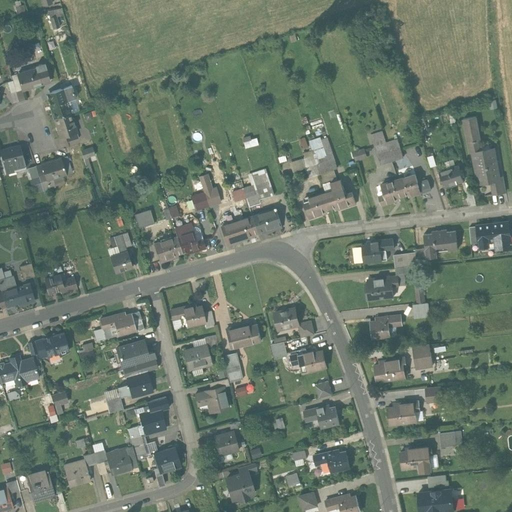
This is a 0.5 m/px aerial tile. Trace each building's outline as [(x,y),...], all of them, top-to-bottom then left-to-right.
[(59,27),(56,16),(51,18),(54,29),(59,27)] [(50,82),(45,63),(35,66),(36,68),(17,75),(21,89),(22,91),(50,82)] [(16,91),(21,89),(17,75),(11,76),(13,81),(16,91)] [(10,92),(16,91),(13,81),(7,82),(10,92)] [(75,98),(71,85),(46,93),(54,119),(55,118),(70,113),(66,101),(75,98)] [(71,113),(70,113),(55,118),(61,138),(66,137),(77,134),(71,113)] [(472,153),(475,153),(475,152),(473,143),(480,142),(475,117),(463,120),(469,154),(472,153)] [(78,139),(77,134),(66,137),(68,142),(78,139)] [(258,134),(245,138),(247,148),(261,144),(258,134)] [(18,146),(0,150),(0,154),(5,173),(24,168),(18,146)] [(92,149),(81,152),(83,160),(94,157),(92,149)] [(389,152),(392,161),(403,158),(400,149),(389,152)] [(475,153),(472,153),(478,185),(491,182),(498,181),(497,178),(492,153),(482,155),(481,151),(475,152),(475,153)] [(389,152),(378,156),(381,165),(392,161),(389,152)] [(435,154),(428,156),(431,166),(438,164),(435,154)] [(72,172),(67,157),(61,158),(66,174),(72,172)] [(94,157),(83,160),(88,176),(93,174),(90,164),(95,162),(94,157)] [(43,176),(38,177),(43,192),(46,191),(55,188),(53,179),(67,175),(66,174),(61,158),(40,165),(43,176)] [(317,165),(320,174),(331,170),(328,161),(317,165)] [(317,165),(306,168),(309,178),(320,174),(317,165)] [(459,166),(439,172),(444,188),(464,182),(459,166)] [(38,177),(35,167),(27,169),(30,180),(38,177)] [(415,175),(398,180),(403,196),(411,193),(412,196),(427,192),(424,182),(419,184),(415,175)] [(30,180),(34,194),(43,192),(38,177),(30,180)] [(252,177),(241,181),(244,189),(246,198),(257,195),(259,201),(273,194),(269,180),(254,185),(252,177)] [(498,181),(491,182),(491,185),(494,185),(495,195),(505,194),(502,178),(497,178),(498,181)] [(398,180),(381,186),(384,195),(379,197),(382,206),(397,201),(396,198),(403,196),(398,180)] [(343,187),(326,193),(331,209),(334,207),(335,211),(355,204),(351,192),(345,194),(343,187)] [(246,198),(244,189),(232,193),(235,202),(246,198)] [(87,191),(70,196),(73,207),(90,202),(87,191)] [(204,193),(191,197),(195,211),(208,206),(204,193)] [(326,193),(303,201),(309,219),(324,214),(323,211),(331,209),(326,193)] [(220,207),(227,204),(223,194),(217,196),(220,207)] [(176,207),(168,209),(171,218),(179,216),(176,207)] [(252,217),(258,233),(261,232),(262,235),(282,228),(276,209),(274,210),(273,210),(252,217)] [(135,215),(139,229),(154,224),(150,210),(135,215)] [(252,217),(235,222),(242,241),(254,237),(253,234),(258,233),(252,217)] [(242,241),(235,222),(221,227),(228,246),(242,241)] [(508,223),(476,227),(479,244),(480,244),(480,248),(488,247),(488,243),(495,242),(496,250),(511,248),(508,223)] [(197,228),(195,227),(193,228),(192,224),(174,229),(177,237),(182,253),(190,250),(191,254),(206,249),(203,240),(200,232),(199,230),(198,229),(197,228)] [(471,245),(479,244),(476,227),(469,228),(471,245)] [(432,234),(423,235),(425,249),(426,259),(427,259),(436,258),(436,253),(457,251),(455,232),(446,233),(446,231),(432,232),(432,234)] [(122,235),(114,238),(118,249),(125,247),(122,235)] [(163,252),(157,254),(160,263),(175,258),(174,255),(182,253),(177,237),(160,243),(163,252)] [(361,247),(353,248),(355,263),(363,263),(387,261),(386,250),(394,249),(393,240),(367,243),(367,246),(361,247)] [(426,259),(425,249),(415,250),(415,253),(417,266),(428,265),(427,259),(426,259)] [(132,268),(127,252),(111,258),(116,273),(132,268)] [(402,268),(417,266),(415,253),(401,255),(402,268)] [(31,264),(19,267),(23,280),(35,277),(31,264)] [(417,266),(402,268),(403,275),(417,274),(417,266)] [(0,286),(2,293),(6,307),(20,303),(21,305),(34,302),(29,284),(16,288),(12,276),(0,279),(0,286)] [(60,276),(45,280),(49,294),(63,290),(64,293),(65,292),(62,281),(60,276)] [(62,281),(65,292),(77,289),(73,278),(62,281)] [(371,280),(372,283),(366,284),(368,301),(393,298),(392,291),(390,290),(389,285),(397,284),(396,278),(376,280),(376,279),(371,280)] [(417,303),(424,302),(422,284),(415,285),(417,303)] [(431,302),(416,303),(417,317),(432,316),(431,302)] [(186,322),(187,327),(205,323),(203,313),(201,307),(190,309),(190,306),(170,311),(172,320),(180,318),(181,324),(186,322)] [(298,324),(294,309),(274,313),(278,330),(289,328),(289,327),(297,325),(297,326),(298,325),(298,324)] [(105,339),(143,328),(139,312),(120,317),(119,314),(100,320),(105,339)] [(211,312),(203,313),(205,323),(206,329),(215,327),(211,312)] [(381,318),(381,321),(370,323),(372,339),(390,337),(388,324),(393,324),(394,326),(402,325),(401,316),(381,318)] [(313,335),(310,321),(298,324),(298,325),(301,338),(313,335)] [(250,324),(226,330),(231,349),(261,342),(257,325),(251,327),(250,324)] [(63,333),(35,342),(40,359),(59,353),(60,356),(69,351),(63,333)] [(147,354),(144,341),(117,348),(123,369),(155,359),(153,352),(147,354)] [(38,354),(34,342),(28,344),(31,355),(38,354)] [(283,342),(271,345),(274,359),(285,357),(286,357),(287,357),(283,342)] [(184,351),(189,371),(211,365),(206,345),(184,351)] [(433,366),(431,352),(428,353),(426,345),(413,348),(415,356),(416,356),(418,368),(433,366)] [(326,367),(322,351),(311,354),(310,351),(290,356),(292,365),(300,363),(303,373),(326,367)] [(237,355),(223,359),(228,379),(229,385),(243,382),(237,355)] [(12,364),(0,367),(0,379),(1,383),(16,378),(18,387),(27,385),(26,382),(39,378),(33,358),(20,362),(19,358),(11,360),(12,364)] [(374,366),(376,382),(404,378),(403,368),(406,367),(405,358),(385,361),(385,364),(374,366)] [(126,378),(147,372),(158,369),(155,359),(123,369),(125,378),(126,378)] [(150,384),(147,372),(126,378),(132,397),(152,392),(150,384)] [(215,382),(217,389),(223,387),(224,388),(229,386),(229,385),(228,379),(215,382)] [(332,395),(328,382),(315,385),(319,399),(332,395)] [(248,385),(237,388),(239,396),(250,393),(248,385)] [(205,392),(195,395),(197,402),(207,401),(210,413),(229,408),(224,388),(223,387),(217,389),(205,392)] [(440,388),(427,390),(427,396),(441,395),(440,388)] [(66,391),(50,395),(56,415),(64,413),(62,405),(69,403),(66,391)] [(169,410),(166,397),(148,402),(149,407),(144,408),(145,413),(140,414),(143,425),(128,429),(131,438),(141,435),(142,436),(166,430),(164,421),(162,412),(169,410)] [(399,404),(400,407),(388,408),(390,424),(417,421),(415,412),(420,411),(419,401),(399,404)] [(335,407),(324,410),(323,407),(304,412),(306,421),(319,418),(321,428),(339,423),(335,407)] [(229,425),(231,430),(241,427),(240,422),(229,425)] [(214,437),(219,456),(238,450),(233,431),(214,437)] [(448,433),(438,434),(440,450),(450,449),(448,433)] [(131,438),(136,456),(147,454),(145,447),(142,436),(141,435),(131,438)] [(145,447),(147,454),(156,451),(154,444),(145,447)] [(400,452),(402,468),(420,466),(418,454),(423,454),(424,456),(433,455),(431,446),(411,448),(411,451),(400,452)] [(135,457),(132,447),(105,454),(107,461),(104,462),(107,473),(111,472),(112,475),(138,467),(136,461),(135,457)] [(180,467),(174,447),(155,453),(161,473),(172,470),(174,472),(178,471),(179,468),(180,467)] [(261,447),(252,449),(254,458),(264,455),(261,447)] [(104,450),(94,453),(97,464),(100,475),(107,473),(104,462),(107,461),(105,454),(104,450)] [(304,450),(292,453),(294,461),(306,458),(304,450)] [(350,468),(346,452),(335,455),(334,452),(315,456),(317,465),(325,463),(324,461),(329,460),(332,472),(350,468)] [(84,460),(86,467),(97,464),(94,453),(83,456),(84,460)] [(84,460),(63,466),(66,476),(68,476),(70,486),(89,481),(86,472),(87,472),(86,467),(84,460)] [(238,468),(240,475),(247,473),(247,474),(256,471),(254,464),(238,468)] [(52,485),(47,468),(26,474),(27,477),(30,488),(31,493),(32,492),(35,501),(53,496),(50,486),(52,485)] [(287,474),(290,484),(302,481),(300,471),(287,474)] [(141,477),(145,491),(159,487),(155,473),(141,477)] [(230,493),(233,500),(238,498),(239,501),(249,498),(248,495),(253,494),(247,474),(247,473),(240,475),(226,479),(228,486),(227,489),(228,491),(230,493)] [(427,477),(429,492),(449,490),(448,481),(446,481),(445,475),(427,477)] [(19,491),(30,488),(27,477),(16,480),(19,491)] [(7,487),(9,494),(19,491),(16,480),(6,483),(7,487)] [(9,494),(7,487),(0,489),(0,511),(12,508),(10,499),(10,498),(9,494)] [(429,492),(418,493),(420,511),(440,511),(453,511),(451,490),(449,490),(429,492)] [(64,503),(61,492),(56,494),(59,505),(64,503)] [(318,507),(314,493),(299,498),(303,511),(318,507)] [(360,511),(361,511),(357,496),(346,499),(345,496),(326,501),(328,510),(336,508),(336,505),(340,504),(341,511),(360,511)]
